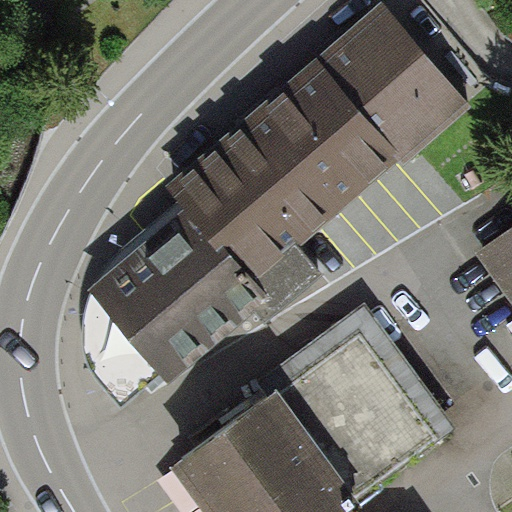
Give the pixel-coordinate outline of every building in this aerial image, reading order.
[(383,5),(318,63),(403,162),(405,167),(471,110),(383,5)] [(165,193),(184,214),(220,256),(224,252),(253,285),(297,248),(300,250),(403,162),(318,63),(165,193)] [(220,256),(184,214),(89,292),(168,389),(189,369),(183,364),(267,300),(253,285),(224,252),(220,256)] [(511,227),(478,252),(511,299),(511,227)] [(174,473),(202,511),(362,511),(355,502),(454,430),(364,307),(264,380),(277,398),(174,473)]
